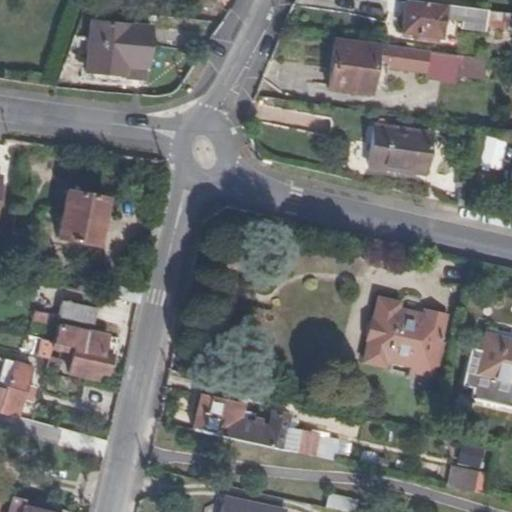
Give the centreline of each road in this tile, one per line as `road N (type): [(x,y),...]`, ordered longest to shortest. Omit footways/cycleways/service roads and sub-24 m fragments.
road 1 (unknown): [(125,431),(511,511)]
road 2 (tertiary): [(204,150),(188,175),(165,256),(109,511)]
road 3 (tertiary): [(511,247),(257,189),(204,150)]
road 4 (residential): [(204,150),(155,128),(0,108)]
road 5 (tertiary): [(270,0),(204,150)]
